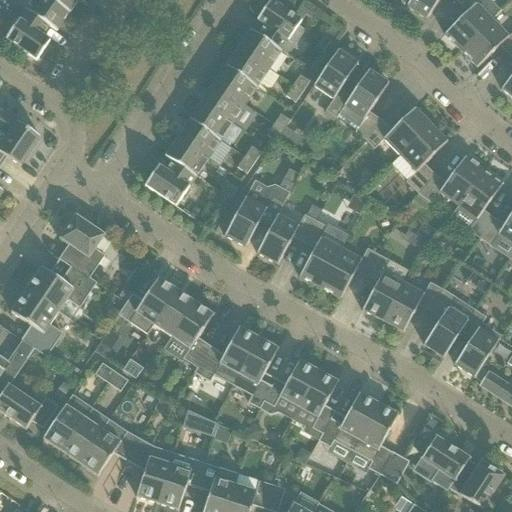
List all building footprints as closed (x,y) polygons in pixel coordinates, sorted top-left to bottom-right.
[(56,32),(69,14),(48,0),(32,0),(26,11),(49,27),(56,32)] [(48,0),(69,14),(78,0),(48,0)] [(411,0),(406,8),(426,21),(440,0),(451,0),(456,3),(459,0),(411,0)] [(488,0),(459,0),(456,3),(467,14),(444,36),(461,53),(491,23),(491,22),(501,13),(488,0)] [(257,37),(281,53),(287,57),(303,32),(297,28),(301,23),(270,2),(257,21),(264,27),(258,36),(257,37)] [(42,37),(49,27),(26,11),(18,22),(15,20),(7,32),(10,34),(5,41),(36,62),(50,42),(42,37)] [(499,47),(509,58),(511,54),(511,34),(507,39),(491,23),(461,53),(477,69),(499,47)] [(257,37),(258,36),(250,31),(237,50),(268,71),(281,53),(257,37)] [(268,71),(237,50),(225,68),(256,89),(268,71)] [(313,88),(304,101),(324,115),(315,128),(325,135),(336,120),(336,119),(350,99),(340,92),(357,66),(337,52),(326,69),(313,88)] [(511,100),(511,54),(509,58),(511,59),(511,76),(501,91),(511,100)] [(256,89),(225,68),(213,86),(244,107),(256,89)] [(350,99),(336,119),(356,132),(354,134),(365,142),(381,122),(369,114),(388,86),(368,73),(350,99)] [(300,76),(292,87),(302,94),(309,83),(300,76)] [(244,107),(213,86),(201,103),(232,124),(244,107)] [(295,104),(302,94),(292,87),(285,98),(295,104)] [(232,124),(201,103),(189,121),(220,142),(232,124)] [(391,133),(381,122),(365,142),(374,151),(383,141),(399,158),(430,127),(427,124),(428,122),(420,114),(419,115),(414,110),(391,133)] [(0,161),(4,157),(20,168),(40,139),(0,112),(0,161)] [(280,116),(273,126),(283,133),(290,122),(280,116)] [(220,142),(189,121),(177,139),(208,160),(220,142)] [(276,143),(283,133),(273,126),(266,137),(276,143)] [(447,144),(430,127),(399,158),(415,174),(407,183),(406,183),(417,195),(434,176),(424,166),(447,144)] [(208,160),(177,139),(164,158),(172,163),(172,162),(196,178),(208,160)] [(251,148),(244,159),(254,165),(261,154),(251,148)] [(246,176),(254,165),(244,159),(237,169),(246,176)] [(458,208),(483,173),(477,168),(478,167),(471,162),(470,163),(464,159),(446,185),(434,176),(417,195),(431,205),(439,194),(458,208)] [(189,189),(196,178),(172,162),(172,163),(165,173),(158,168),(145,187),(176,208),(180,201),(183,203),(191,191),(189,189)] [(502,187),(483,173),(458,208),(476,221),(468,232),(479,240),(493,219),(483,212),(502,187)] [(229,201),(237,190),(227,184),(220,194),(229,201)] [(260,222),(271,228),(277,217),(289,195),(274,187),(267,189),(257,207),(245,200),(234,220),(224,238),(245,249),(260,222)] [(511,213),(504,226),(493,219),(479,240),(490,248),(498,236),(511,245),(511,213)] [(293,239),(303,245),(315,223),(304,217),(298,228),(277,217),(271,228),(256,255),(278,267),(293,239)] [(59,261),(71,269),(71,268),(89,280),(104,257),(94,251),(103,237),(75,218),(60,241),(68,247),(59,261)] [(314,251),(299,278),(320,289),(340,251),(348,237),(328,226),(326,229),(315,223),(303,245),(314,251)] [(355,273),(366,279),(378,256),(367,250),(360,262),(340,251),(320,289),(340,301),(355,273)] [(382,323),(403,285),(383,274),(389,262),(378,256),(366,279),(376,285),(362,312),(382,323)] [(96,285),(89,280),(71,268),(71,269),(61,283),(41,269),(35,279),(32,277),(25,286),(28,288),(26,292),(58,314),(66,301),(79,309),(85,301),(96,285)] [(153,327),(176,293),(158,280),(143,302),(132,295),(118,317),(146,336),(153,326),(153,327)] [(418,307),(429,313),(442,291),(429,284),(423,296),(403,285),(382,323),(386,326),(385,328),(396,333),(397,331),(403,334),(418,307)] [(461,333),(467,323),(474,312),(442,291),(429,313),(440,320),(423,347),(444,360),(461,333)] [(58,314),(26,292),(11,314),(30,328),(21,342),(46,359),(62,335),(49,326),(58,314)] [(171,339),(194,305),(176,293),(153,327),(171,339)] [(196,306),(194,305),(171,339),(189,351),(183,360),(197,370),(211,348),(197,339),(212,317),(210,315),(210,314),(211,315),(212,314),(197,304),(196,305),(197,305),(196,306)] [(474,312),(467,323),(461,333),(471,340),(454,366),(474,380),(485,363),(498,343),(478,330),(485,319),(474,312)] [(232,387),(258,340),(238,330),(223,357),(211,348),(197,370),(194,375),(210,383),(213,376),(232,387)] [(109,332),(97,353),(106,358),(118,337),(109,332)] [(262,343),(258,340),(232,387),(252,397),(248,404),(259,411),(263,403),(271,388),(260,382),(277,351),(272,348),(274,345),(264,340),(262,343)] [(0,399),(8,387),(9,388),(14,380),(3,373),(9,365),(0,358),(0,399)] [(135,381),(142,370),(130,362),(122,372),(135,381)] [(291,422),(318,373),(298,363),(285,386),(275,381),(271,388),(263,403),(259,411),(270,417),(278,414),(291,422)] [(107,385),(115,374),(102,366),(95,376),(107,385)] [(337,384),(318,373),(291,422),(306,430),(303,435),(318,443),(322,435),(330,420),(331,421),(335,413),(325,408),(337,384)] [(120,393),(127,383),(115,374),(107,385),(120,393)] [(511,389),(487,374),(479,387),(511,408),(511,389)] [(39,409),(9,388),(8,387),(0,399),(0,413),(26,431),(31,423),(42,430),(53,414),(57,408),(45,400),(39,409)] [(352,453),(378,406),(358,396),(341,426),(331,421),(330,420),(322,435),(318,443),(330,449),(333,442),(352,453)] [(43,441),(61,453),(91,410),(72,397),(43,441)] [(381,408),(378,406),(352,453),(372,463),(368,470),(379,476),(392,454),(380,448),(397,417),(393,415),(395,412),(383,405),(381,408)] [(61,453),(79,465),(108,422),(91,410),(61,453)] [(189,413),(184,428),(228,444),(233,429),(189,413)] [(128,464),(139,441),(127,434),(108,422),(79,465),(98,478),(113,456),(128,464)] [(454,483),(467,461),(468,462),(469,461),(435,439),(424,456),(421,461),(438,472),(431,483),(446,493),(448,490),(453,482),(454,483)] [(157,505),(169,466),(173,455),(153,449),(139,441),(128,464),(144,473),(136,499),(157,505)] [(408,463),(392,454),(379,476),(396,486),(398,481),(408,463)] [(197,490),(205,466),(173,455),(169,466),(157,505),(177,511),(178,511),(186,487),(197,490)] [(478,468),(468,462),(467,461),(454,483),(453,482),(448,490),(481,511),(503,478),(481,464),(478,468)] [(226,511),(235,487),(238,477),(205,466),(197,490),(209,494),(203,511),(226,511)] [(250,511),(251,508),(264,511),(272,487),(259,483),(255,494),(235,487),(226,511),(250,511)] [(277,511),(284,491),(272,487),(264,511),(265,511),(277,511)]
